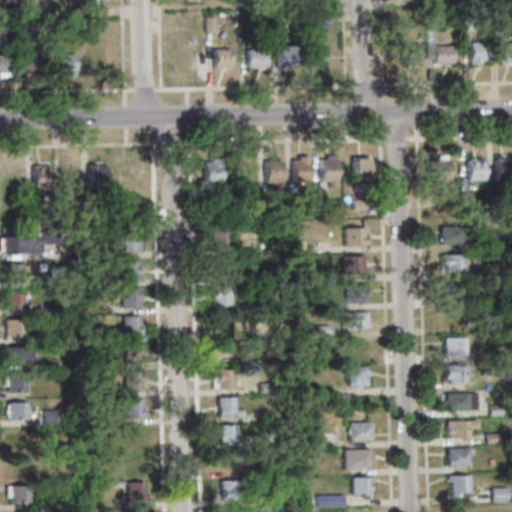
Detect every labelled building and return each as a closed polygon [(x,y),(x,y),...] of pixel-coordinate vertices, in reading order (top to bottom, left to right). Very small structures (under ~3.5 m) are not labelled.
[(500,27),(490,27),(490,13),(500,13),(500,27)] [(433,27),(424,27),(424,14),(433,14),(433,27)] [(313,29),(312,15),(327,15),(327,28),(313,29)] [(270,31),(270,16),(284,16),(285,31),(270,31)] [(459,16),(470,16),(470,31),(459,31),(459,16)] [(203,17),(213,17),(213,32),(203,32),(203,17)] [(24,22),(24,35),(14,35),(14,22),(24,22)] [(432,59),(424,59),(424,42),(432,42),(432,46),(432,59)] [(400,44),(415,43),(416,61),(410,61),(410,64),(400,64),(400,44)] [(468,63),(468,43),(484,43),(485,60),(478,60),(478,63),(468,63)] [(498,63),(497,43),(511,43),(511,61),(505,61),(505,63),(498,63)] [(432,63),(432,59),(432,46),(450,46),(451,63),(432,63)] [(276,47),(292,47),(292,67),(276,67),(276,47)] [(198,48),(180,48),(180,67),(198,67),(198,48)] [(305,66),(305,49),(324,48),(324,65),(305,66)] [(211,49),(228,49),(228,68),(212,68),(211,49)] [(245,67),(245,50),(264,49),(264,67),(245,67)] [(87,53),(87,71),(106,71),(106,53),(87,53)] [(62,76),(61,70),(54,70),(54,54),(73,54),(73,76),(62,76)] [(0,55),(8,55),(8,77),(0,77),(0,55)] [(21,55),(40,55),(40,72),(21,72),(21,55)] [(327,187),(327,181),(317,181),(317,159),(324,159),(324,155),(334,155),(335,187),(327,187)] [(306,156),(306,182),(290,182),(290,160),(297,160),(297,156),(306,156)] [(208,159),(219,158),(219,183),(202,183),(202,162),(208,162),(208,159)] [(351,158),(367,158),(367,170),(372,170),(372,180),(358,181),(358,184),(348,184),(348,180),(351,180),(351,158)] [(494,181),(493,160),(510,159),(511,180),(494,181)] [(466,180),(466,161),(481,160),(481,180),(466,180)] [(263,182),(262,161),(279,161),(279,182),(263,182)] [(430,181),(430,161),(447,161),(447,181),(430,181)] [(18,165),(0,164),(0,183),(18,183),(18,165)] [(77,164),(59,164),(59,188),(77,188),(77,164)] [(30,166),(47,166),(47,188),(31,188),(30,166)] [(86,189),(86,166),(102,166),(103,189),(86,189)] [(469,207),(460,207),(459,193),(469,192),(469,207)] [(323,208),(314,209),(314,196),(323,195),(323,208)] [(211,197),(228,197),(228,212),(211,212),(211,197)] [(81,215),(81,201),(89,200),(89,215),(81,215)] [(364,209),(351,209),(351,200),(364,200),(364,209)] [(40,216),(25,216),(25,203),(40,203),(40,216)] [(439,244),(439,227),(460,227),(460,235),(467,235),(468,244),(439,244)] [(343,245),(342,228),(362,228),(362,235),(365,235),(365,245),(343,245)] [(210,232),(227,231),(227,250),(210,250),(210,232)] [(118,252),(118,233),(135,233),(135,251),(118,252)] [(0,237),(35,236),(35,253),(0,253),(0,237)] [(488,249),(488,238),(501,238),(501,249),(488,249)] [(301,252),(290,252),(290,242),(301,242),(301,252)] [(46,248),(59,248),(59,258),(46,258),(46,248)] [(90,248),(104,248),(104,257),(90,258),(90,248)] [(461,271),(444,271),(443,266),(440,266),(440,255),(461,255),(461,271)] [(362,273),(341,273),(340,257),(362,257),(362,273)] [(211,259),(228,259),(228,278),(211,278),(211,259)] [(135,280),(119,280),(119,261),(135,261),(135,280)] [(19,264),(19,280),(2,281),(2,264),(19,264)] [(441,282),(459,282),(459,299),(441,299),(441,282)] [(362,302),(344,303),(344,283),(361,283),(362,302)] [(228,286),(228,306),(212,306),(212,287),(228,286)] [(120,308),(120,288),(136,288),(136,307),(120,308)] [(0,292),(20,292),(20,308),(2,308),(2,297),(0,297),(0,292)] [(469,294),(483,294),(483,305),(470,305),(469,294)] [(463,325),(463,308),(443,308),(443,325),(463,325)] [(344,329),(344,312),(365,312),(365,328),(344,329)] [(212,315),(230,314),(230,333),(213,333),(212,315)] [(121,335),(121,316),(137,316),(137,335),(121,335)] [(3,320),(21,319),(21,336),(3,336),(3,320)] [(311,335),(311,326),(326,326),(326,335),(311,335)] [(255,327),(270,327),(270,337),(255,337),(255,327)] [(110,340),(97,341),(96,331),(110,331),(110,340)] [(464,354),(443,354),(442,338),(463,338),(464,354)] [(362,356),(344,356),(344,340),(366,340),(366,352),(362,352),(362,356)] [(138,364),(121,364),(121,344),(138,344),(138,364)] [(235,362),(235,344),(214,344),(214,362),(235,362)] [(3,348),(22,347),(22,349),(30,349),(30,358),(23,358),(23,364),(4,364),(3,348)] [(326,349),(327,363),(312,364),(312,349),(326,349)] [(39,368),(39,359),(54,359),(54,368),(39,368)] [(464,382),(448,382),(448,378),(443,378),(443,366),(464,366),(464,382)] [(346,386),(346,367),(364,367),(364,370),(366,370),(366,375),(364,375),(364,386),(346,386)] [(231,389),(210,389),(210,378),(215,378),(214,370),(231,370),(231,389)] [(122,390),(122,372),(138,372),(138,390),(122,390)] [(0,375),(23,375),(23,391),(5,391),(5,385),(0,385),(0,375)] [(271,384),(271,394),(258,394),(257,384),(271,384)] [(444,393),(474,393),(474,410),(444,410),(444,393)] [(346,404),(331,405),(331,395),(346,395),(346,404)] [(216,417),(216,398),(232,398),(232,410),(241,410),(241,417),(216,417)] [(123,418),(123,399),(140,399),(140,417),(123,418)] [(6,403),(24,403),(24,419),(6,419),(6,403)] [(487,406),(501,406),(501,415),(487,415),(487,406)] [(42,410),(58,410),(58,424),(42,424),(42,410)] [(83,423),(83,414),(98,414),(98,423),(83,423)] [(475,420),(475,428),(466,428),(466,438),(449,438),(449,434),(445,434),(445,420),(475,420)] [(348,440),(347,423),(368,423),(368,440),(348,440)] [(233,444),(217,445),(217,426),(233,425),(233,444)] [(125,426),(125,446),(144,446),(144,426),(125,426)] [(7,447),(26,447),(26,429),(7,429),(7,447)] [(256,434),(272,434),(272,447),(256,447),(256,434)] [(484,434),(498,434),(498,443),(484,443),(484,434)] [(467,448),(467,465),(446,465),(446,449),(467,448)] [(367,470),(342,470),(342,450),(367,450),(367,470)] [(8,460),(11,474),(28,469),(24,455),(8,460)] [(446,476),(467,476),(467,493),(458,493),(458,496),(449,496),(449,481),(446,481),(446,476)] [(350,495),(349,478),(370,478),(370,483),(368,483),(368,499),(360,499),(360,495),(350,495)] [(218,481),(235,481),(236,500),(218,500),(218,481)] [(143,501),(126,501),(126,482),(143,482),(143,501)] [(4,486),(27,486),(27,502),(9,503),(8,497),(4,497),(4,486)] [(490,488),(505,488),(505,502),(490,502),(490,488)] [(245,495),(260,495),(260,506),(245,506),(245,495)] [(314,507),(314,496),(342,495),(342,506),(314,507)]
